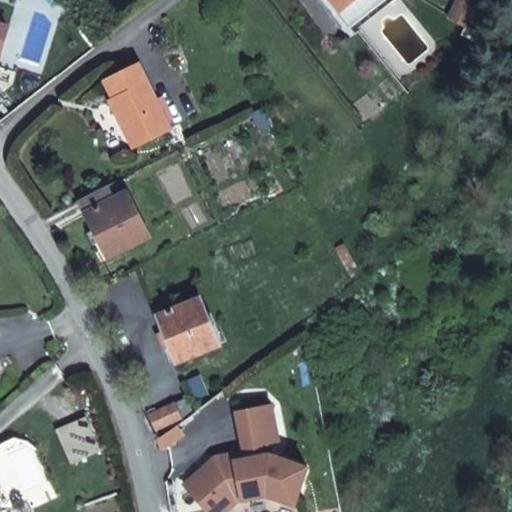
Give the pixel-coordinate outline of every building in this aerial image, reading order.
[(317,0),(331,17),(341,10),(333,0),(317,0)] [(333,0),(341,10),(353,0),(333,0)] [(384,0),(353,0),(341,10),(336,14),(348,30),(384,0)] [(472,8),(476,0),(458,0),(451,18),(465,25),(467,20),(479,25),(484,13),(472,8)] [(109,103),(120,126),(127,122),(139,145),(170,130),(138,65),(104,82),(113,100),(109,103)] [(127,122),(120,126),(132,149),(139,145),(127,122)] [(113,201),(106,187),(79,200),(94,229),(100,241),(109,258),(150,237),(127,194),(113,201)] [(93,245),(100,241),(94,229),(87,233),(93,245)] [(176,363),(219,345),(200,300),(158,317),(164,333),(170,346),(176,363)] [(162,350),(170,346),(164,333),(156,336),(162,350)] [(206,395),(199,375),(184,382),(193,401),(206,395)] [(184,399),(173,403),(181,418),(190,412),(184,399)] [(181,418),(173,403),(148,415),(155,430),(181,418)] [(234,412),(242,451),(267,453),(264,442),(277,439),(269,404),(234,412)] [(213,457),(182,484),(206,511),(223,511),(236,501),(265,495),(294,504),(306,466),(267,453),(242,451),(213,457)]
